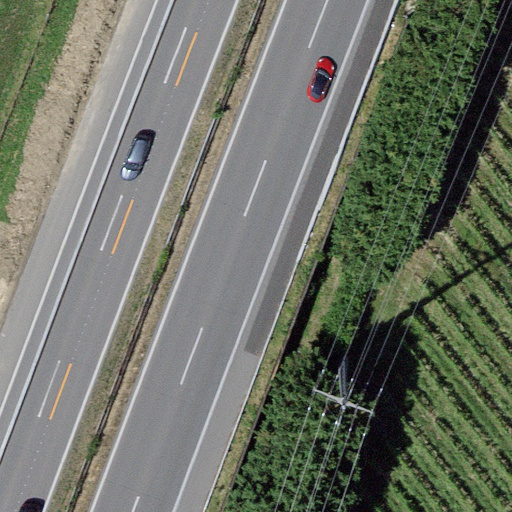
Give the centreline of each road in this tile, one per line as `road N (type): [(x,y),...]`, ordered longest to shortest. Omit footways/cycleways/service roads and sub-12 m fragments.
road 1 (motorway): [(133,511),(328,0)]
road 2 (motorway): [(197,0),(4,511)]
